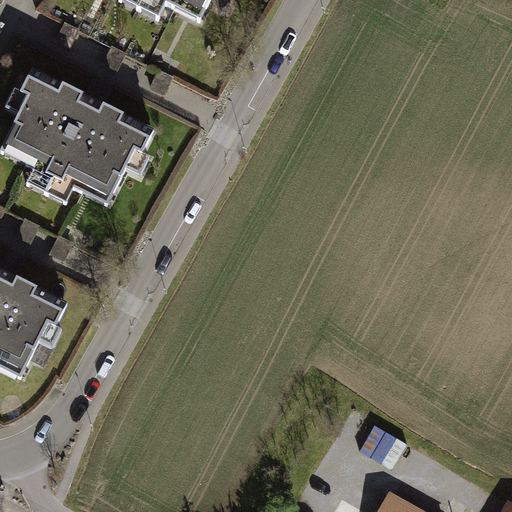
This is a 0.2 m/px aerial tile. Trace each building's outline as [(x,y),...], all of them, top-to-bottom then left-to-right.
[(171,0),(217,24),(229,0),(171,0)] [(48,90),(13,154),(117,210),(152,146),(48,90)] [(0,277),(0,359),(23,372),(58,308),(0,277)] [(363,450),(395,465),(408,438),(376,423),(363,450)] [(379,511),(511,511),(511,504),(506,502),(500,511),(423,511),(389,493),(379,511)]
